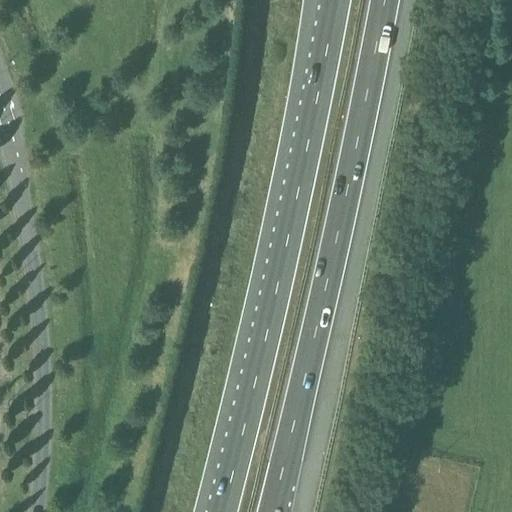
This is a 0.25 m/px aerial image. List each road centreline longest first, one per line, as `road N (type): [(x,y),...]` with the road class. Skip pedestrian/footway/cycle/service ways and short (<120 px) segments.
road 1 (motorway): [(335,0),(220,511)]
road 2 (motorway): [(270,511),(385,0)]
road 3 (secondary): [(36,511),(43,414),(36,291),(0,123)]
